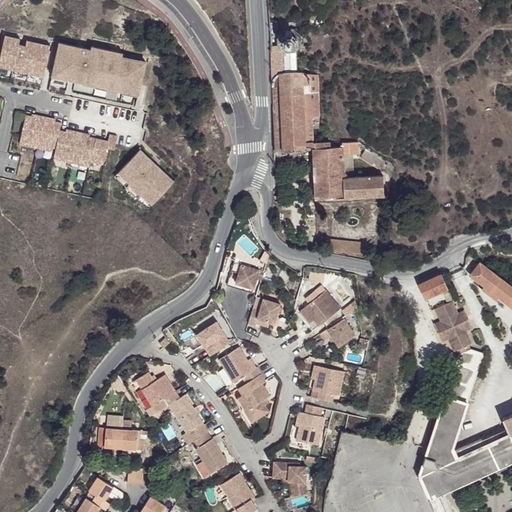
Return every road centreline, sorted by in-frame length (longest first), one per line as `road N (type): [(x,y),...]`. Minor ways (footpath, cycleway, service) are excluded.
road 1 (residential): [(40,511),(71,464),(81,409),(108,362),(205,280),(239,180)]
road 2 (residential): [(239,180),(263,182),(265,229),(285,253),(413,274),(511,235)]
road 3 (residential): [(250,148),(224,66),(174,0)]
road 4 (residential): [(253,0),(262,125),(250,148)]
